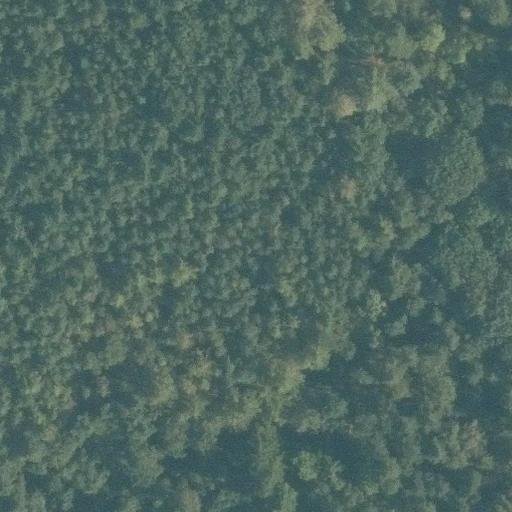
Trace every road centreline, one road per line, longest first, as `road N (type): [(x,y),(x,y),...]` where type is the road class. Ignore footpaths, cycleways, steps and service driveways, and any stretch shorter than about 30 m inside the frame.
road 1 (track): [(409,136),(300,0)]
road 2 (track): [(511,267),(409,136)]
